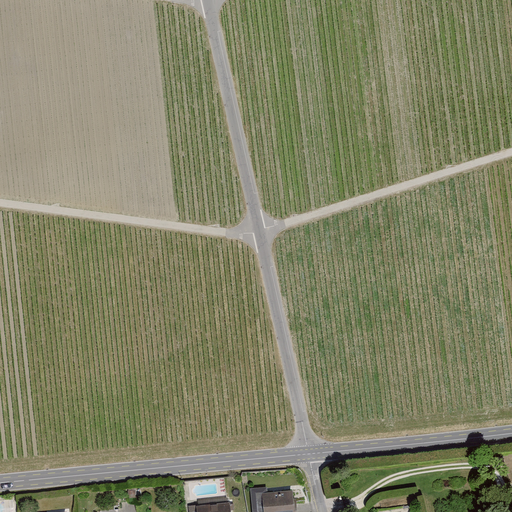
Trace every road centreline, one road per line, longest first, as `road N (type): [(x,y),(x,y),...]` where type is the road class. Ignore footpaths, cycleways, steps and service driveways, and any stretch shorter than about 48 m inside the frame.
road 1 (track): [(511,153),(260,234),(0,202)]
road 2 (unclassified): [(310,454),(207,0)]
road 3 (primary): [(0,482),(310,454)]
road 4 (primary): [(310,454),(511,433)]
